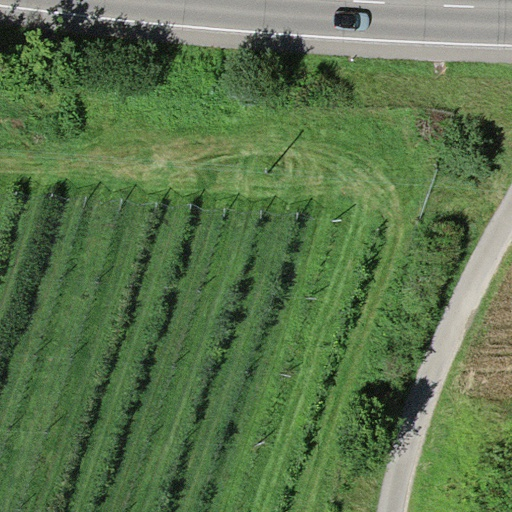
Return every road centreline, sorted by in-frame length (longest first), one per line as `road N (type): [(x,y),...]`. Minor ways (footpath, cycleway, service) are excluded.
road 1 (track): [(393,511),(431,363),(511,216)]
road 2 (secondary): [(511,8),(376,0)]
